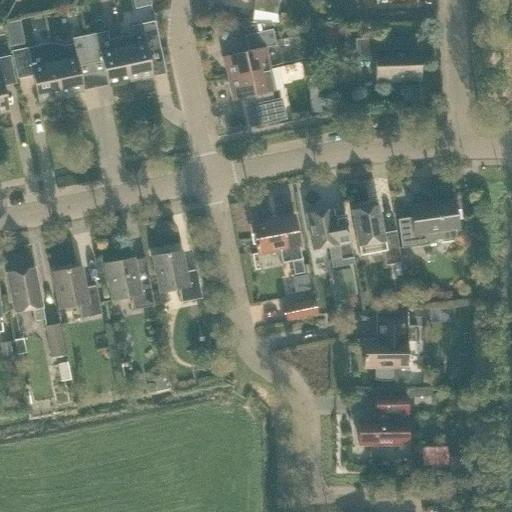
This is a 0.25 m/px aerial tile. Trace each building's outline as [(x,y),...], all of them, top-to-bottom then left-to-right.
[(280,0),(255,0),(254,12),(279,14),(280,0)] [(275,24),(276,14),(253,12),(249,23),(275,24)] [(13,22),(14,46),(30,45),(28,22),(13,22)] [(165,74),(160,48),(154,22),(131,27),(135,45),(123,47),(130,82),(152,77),(165,74)] [(245,35),(272,29),(270,24),(242,23),(245,35)] [(339,46),(337,26),(323,27),(324,47),(339,46)] [(270,70),(265,48),(276,45),(273,30),(245,36),(249,51),(223,57),(228,79),(270,70)] [(107,86),(107,87),(130,82),(123,47),(111,50),(107,32),(84,36),(95,88),(107,86)] [(84,36),(72,38),(73,44),(63,47),(50,44),(61,97),(83,92),(83,91),(95,88),(84,36)] [(376,82),(420,80),(419,51),(394,52),(394,38),(355,39),(356,63),(375,62),(376,82)] [(17,79),(33,76),(38,102),(61,97),(50,44),(49,44),(38,46),(11,51),(17,79)] [(0,113),(9,112),(3,86),(15,84),(9,56),(0,57),(0,113)] [(251,126),(284,118),(280,101),(274,102),(272,91),(274,91),(270,70),(228,79),(233,101),(248,97),(250,107),(247,108),(251,126)] [(402,248),(426,245),(452,241),(456,236),(455,231),(459,230),(454,200),(410,207),(411,218),(397,220),(402,248)] [(395,231),(383,234),(378,206),(352,211),(360,255),(384,251),(386,265),(401,263),(395,231)] [(331,262),(353,258),(351,248),(348,234),(337,236),(332,210),(306,215),(313,250),(328,247),(331,262)] [(305,273),(294,217),(253,225),(258,254),(281,250),(283,263),(292,261),(295,275),(305,273)] [(181,303),(202,298),(196,270),(184,272),(180,251),(154,256),(161,293),(179,289),(181,303)] [(154,306),(148,277),(136,280),(132,259),(106,264),(113,300),(131,297),(133,310),(154,306)] [(81,319),(101,314),(96,286),(84,288),(79,267),(54,272),(61,309),(78,305),(81,319)] [(35,321),(44,319),(34,268),(7,274),(14,313),(32,309),(35,321)] [(331,273),(337,302),(355,299),(349,269),(331,273)] [(404,307),(402,293),(388,294),(389,309),(404,307)] [(285,321),(317,314),(315,300),(282,307),(285,321)] [(414,308),(414,316),(428,316),(428,308),(414,308)] [(377,314),(377,328),(377,340),(364,340),(365,368),(374,368),(374,380),(377,381),(380,382),(383,382),(387,382),(391,381),(394,380),(394,368),(407,368),(407,342),(416,342),(417,342),(418,340),(418,339),(418,337),(419,335),(419,332),(418,331),(418,328),(417,326),(416,326),(407,326),(407,314),(377,314)] [(59,324),(44,327),(51,358),(66,355),(59,324)] [(114,335),(117,350),(126,348),(123,333),(114,335)] [(13,341),(16,356),(25,354),(22,339),(13,341)] [(0,343),(0,345),(2,357),(11,356),(9,342),(0,343)] [(57,365),(60,382),(70,380),(67,363),(57,365)] [(376,413),(376,421),(357,421),(357,445),(407,445),(407,420),(406,420),(406,414),(407,414),(407,398),(376,398),(376,413)] [(422,447),(422,465),(448,464),(447,446),(422,447)] [(433,486),(433,498),(462,497),(461,485),(433,486)]
